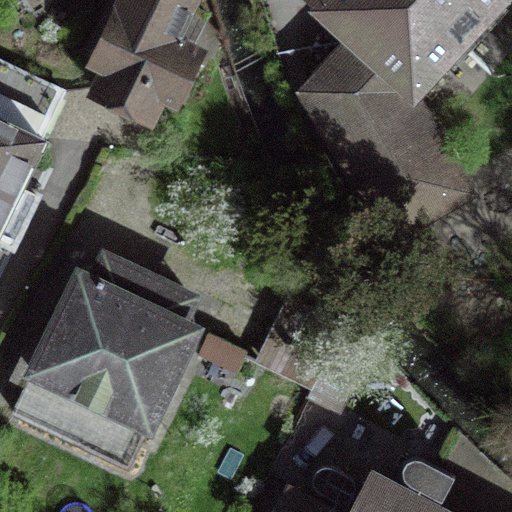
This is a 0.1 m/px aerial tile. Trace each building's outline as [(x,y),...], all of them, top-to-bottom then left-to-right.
[(96,89),(151,116),(162,95),(174,100),(198,52),(188,47),(206,11),(188,3),(189,0),(124,0),(119,10),(109,5),(85,54),(96,59),(95,62),(107,67),(96,89)] [(355,39),(410,90),(414,94),(499,0),(316,0),(322,5),(319,7),(355,39)] [(383,222),(458,178),(433,134),(415,145),(393,108),(410,90),(355,39),(307,91),(383,222)] [(0,90),(12,65),(0,59),(0,90)] [(0,223),(4,215),(39,144),(43,146),(46,139),(41,137),(63,90),(12,65),(0,90),(0,223)] [(14,411),(129,466),(195,328),(181,322),(192,297),(105,256),(93,281),(80,274),(14,411)] [(254,357),(312,387),(345,324),(287,295),(254,357)] [(440,511),(435,509),(440,499),(442,500),(455,475),(423,458),(419,456),(415,456),(412,457),(409,458),(406,461),(404,464),(403,468),(403,472),(404,475),(405,478),(408,480),(411,482),(405,493),(372,476),(352,511),(339,511),(292,487),(279,511),(440,511)]
